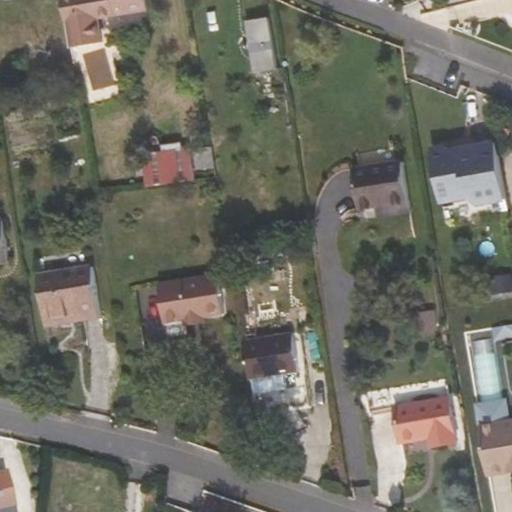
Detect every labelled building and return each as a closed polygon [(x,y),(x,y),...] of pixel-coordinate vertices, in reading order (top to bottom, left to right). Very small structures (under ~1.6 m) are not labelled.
[(64,0),(72,49),(102,43),(99,19),(147,11),(144,0),(64,0)] [(270,19),(249,23),(257,74),(279,70),(270,19)] [(46,88),(48,100),(58,99),(56,86),(46,88)] [(143,155),(148,187),(195,181),(190,148),(183,149),(182,143),(162,146),(163,153),(143,155)] [(213,146),(194,149),(198,170),(217,167),(213,146)] [(509,191),(502,147),(481,150),(482,158),(472,160),(471,155),(453,157),(452,149),(436,153),(444,194),(464,191),(471,190),(479,197),(504,192),(509,191)] [(482,158),(481,150),(470,152),(471,155),(472,160),(482,158)] [(392,205),(394,215),(411,212),(404,162),(354,170),(361,209),(380,207),(392,205)] [(465,199),(479,197),(471,190),(464,191),(465,199)] [(382,217),(394,215),(392,205),(380,207),(382,217)] [(0,263),(9,262),(2,220),(0,220),(0,263)] [(39,277),(47,319),(82,313),(84,320),(101,316),(93,267),(39,277)] [(217,272),(210,273),(216,314),(224,313),(217,272)] [(216,314),(210,273),(158,282),(167,322),(185,319),(205,316),(216,314)] [(82,313),(47,319),(48,326),(84,320),(82,313)] [(205,316),(185,319),(186,325),(206,321),(205,316)] [(294,334),(245,342),(250,379),(300,371),(294,334)] [(397,409),(394,394),(368,398),(370,415),(397,411),(402,443),(431,439),(433,448),(458,444),(450,400),(397,409)] [(511,420),(480,427),(489,476),(511,471),(511,467),(511,466),(511,420)] [(0,477),(0,507),(12,505),(5,476),(0,477)]
